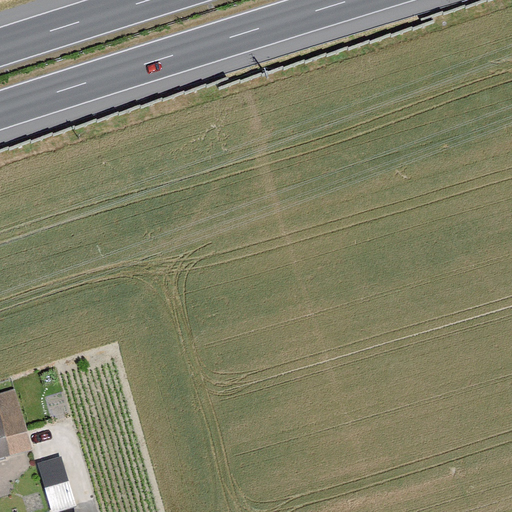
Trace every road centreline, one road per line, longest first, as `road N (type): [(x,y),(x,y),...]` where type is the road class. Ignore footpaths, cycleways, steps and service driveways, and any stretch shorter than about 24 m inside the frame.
road 1 (motorway): [(0,110),(351,0)]
road 2 (motorway): [(149,0),(0,47)]
